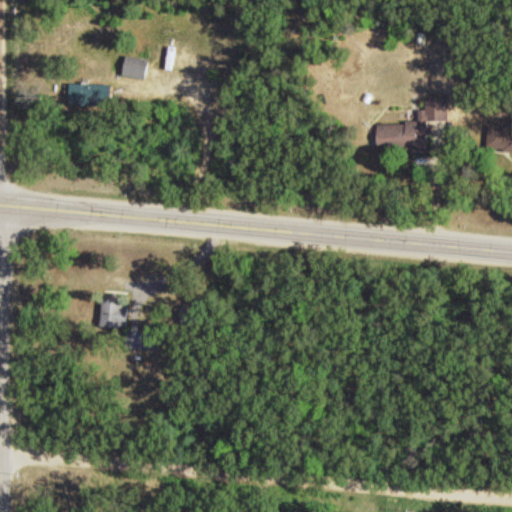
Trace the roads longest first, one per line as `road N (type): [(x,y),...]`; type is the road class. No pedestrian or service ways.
road 1 (secondary): [(511,251),(0,204)]
road 2 (residential): [(511,501),(3,452)]
road 3 (residential): [(3,511),(0,359)]
